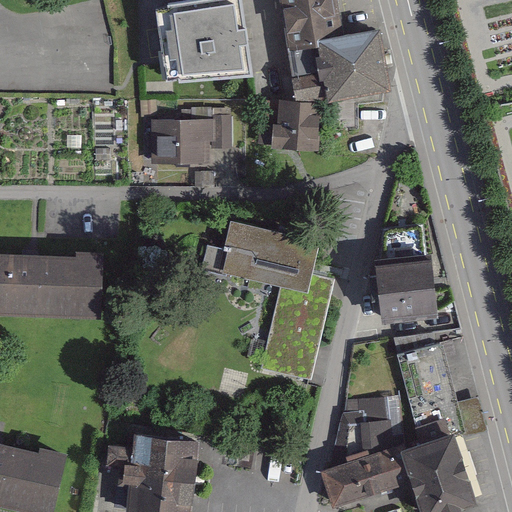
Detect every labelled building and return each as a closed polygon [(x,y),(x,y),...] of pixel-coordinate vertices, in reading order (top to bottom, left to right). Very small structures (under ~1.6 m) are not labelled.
[(352,0),(287,0),(296,48),(359,36),(352,0)] [(224,16),(165,23),(174,91),(232,84),(224,16)] [(359,36),(296,48),(305,99),(343,92),(346,107),(404,95),(390,29),(359,36)] [(335,103),(286,99),(283,149),(332,152),(335,103)] [(234,117),(154,118),(154,169),(214,168),(213,150),(235,150),(234,117)] [(331,238),(237,216),(223,277),(283,292),(265,370),(313,381),(336,281),(322,278),(331,238)] [(425,226),(378,233),(390,320),(452,312),(445,262),(430,264),(425,226)] [(117,249),(0,245),(0,309),(115,313),(117,249)] [(434,331),(398,341),(424,451),(461,434),(458,400),(434,331)] [(391,396),(347,402),(337,448),(326,451),(333,469),(404,447),(391,396)] [(478,396),(458,400),(461,434),(486,427),(478,396)] [(129,436),(105,433),(102,463),(115,465),(110,508),(145,511),(194,511),(195,503),(200,461),(198,456),(200,432),(189,428),(130,421),(129,436)] [(0,496),(52,508),(68,443),(42,437),(41,444),(0,434),(0,496)] [(424,451),(418,453),(428,484),(427,510),(479,495),(461,434),(424,451)] [(333,469),(327,471),(339,511),(428,484),(418,453),(416,444),(404,447),(333,469)]
